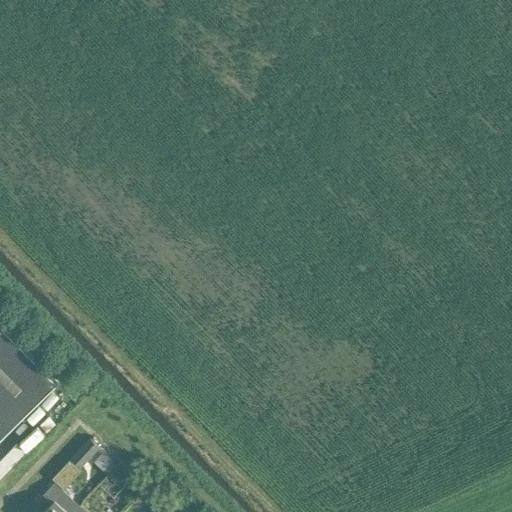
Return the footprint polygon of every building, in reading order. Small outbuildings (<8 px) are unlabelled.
[(0,438),(57,381),(0,323),(0,438)] [(82,467),(101,447),(91,438),(71,458),(82,467)] [(117,440),(107,449),(118,461),(128,452),(117,440)] [(45,510),(43,511),(74,511),(80,506),(62,489),(63,488),(64,489),(82,470),(80,469),(82,467),(71,458),(53,478),(56,481),(54,482),(36,502),(45,510)] [(120,466),(112,459),(103,469),(110,476),(120,466)] [(127,472),(120,466),(110,476),(117,482),(127,472)] [(158,502),(151,510),(153,511),(161,511),(164,509),(158,502)]
